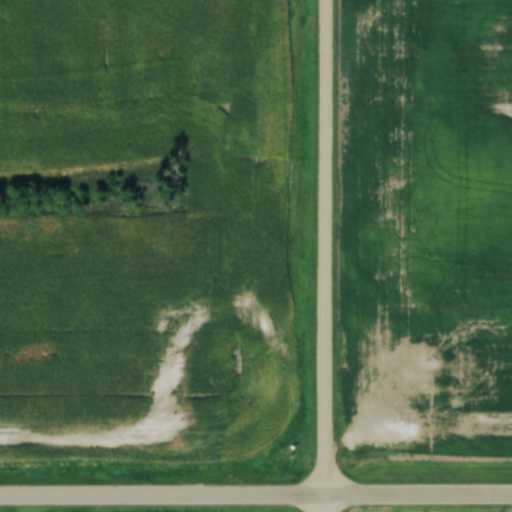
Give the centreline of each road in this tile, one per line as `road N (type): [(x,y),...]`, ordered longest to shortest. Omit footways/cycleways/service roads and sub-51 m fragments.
road 1 (residential): [(324,511),(326,0)]
road 2 (tertiary): [(0,494),(511,492)]
